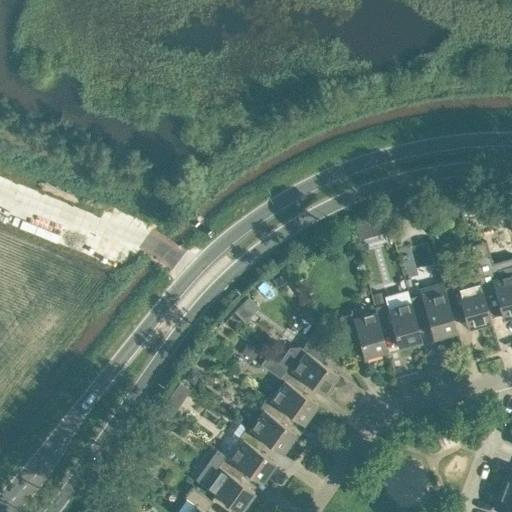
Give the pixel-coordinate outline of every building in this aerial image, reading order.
[(476,197),(465,197),(466,208),(477,208),(476,197)] [(371,221),(356,225),(360,240),(375,235),(371,221)] [(486,240),(469,245),(479,277),(480,282),(485,301),(486,301),(489,314),(500,311),(502,317),(511,314),(511,256),(492,262),(486,240)] [(283,273),(273,279),(278,285),(287,278),(283,273)] [(451,311),(445,291),(444,287),(443,281),(420,288),(421,293),(409,296),(411,301),(416,320),(428,317),(433,336),(456,330),(451,311)] [(489,314),(486,301),(485,301),(480,282),(457,288),(456,283),(444,287),(445,291),(451,311),(462,308),(468,327),(491,320),(489,314)] [(416,320),(411,301),(388,307),(387,303),(375,306),(376,311),(381,330),(382,330),(393,327),(398,346),(422,340),(416,320)] [(381,330),(376,311),(363,314),(361,306),(351,309),(352,313),(340,316),(346,340),(358,337),(364,356),(387,349),(382,330),(381,330)] [(289,346),(279,360),(288,367),(308,381),(324,393),(338,374),(325,364),(338,346),(319,324),(309,337),(302,347),(299,345),(289,346)] [(247,342),(240,351),(252,360),(259,350),(247,342)] [(308,381),(288,367),(281,377),(285,380),(271,399),(287,411),(303,423),(317,403),(301,391),(308,381)] [(190,369),(183,377),(192,384),(199,376),(190,369)] [(280,420),(287,411),(271,399),(267,396),(260,406),(264,409),(250,428),(266,440),(282,452),(297,432),(280,420)] [(168,397),(160,408),(171,415),(178,405),(168,397)] [(160,413),(150,429),(158,434),(168,419),(160,413)] [(259,450),(266,440),(250,428),(246,426),(239,436),(243,439),(229,458),(245,469),(245,470),(261,481),(276,461),(259,450)] [(217,449),(196,479),(208,487),(241,511),(255,491),(238,479),(245,470),(245,469),(229,458),(225,455),(217,449)] [(511,467),(509,467),(502,487),(511,490),(511,467)] [(196,504),(190,511),(207,511),(205,511),(213,501),(193,486),(185,497),(196,504)] [(511,511),(511,490),(502,487),(494,508),(506,511),(511,511)]
